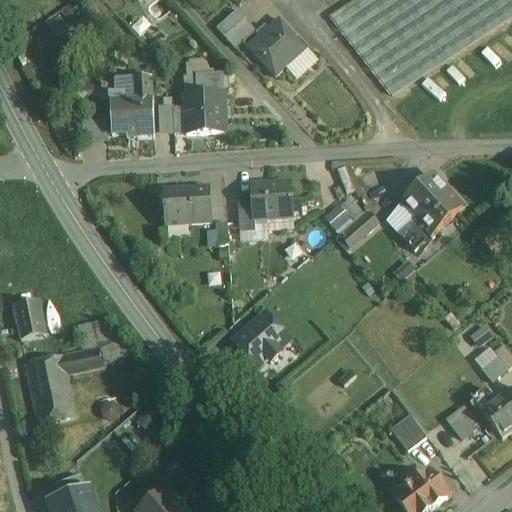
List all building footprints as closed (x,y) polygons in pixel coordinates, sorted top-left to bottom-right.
[(511,0),(359,0),(331,18),(392,98),(511,20),(511,0)] [(246,21),(238,12),(217,31),(225,40),(246,21)] [(280,22),(249,49),(276,80),(307,53),(280,22)] [(197,78),(198,93),(212,93),(212,98),(224,97),(224,77),(197,78)] [(151,80),(134,81),(135,105),(152,104),(151,80)] [(212,93),(198,93),(198,98),(185,99),(186,115),(187,137),(187,138),(226,136),(224,97),(212,98),(212,93)] [(135,105),(112,106),(113,138),(128,137),(128,141),(155,140),(153,104),(152,104),(135,105)] [(186,115),(174,116),(175,138),(187,137),(186,115)] [(433,178),(403,205),(420,224),(402,240),(415,255),(430,241),(463,211),(433,178)] [(292,186),(252,189),(252,199),(254,223),(255,223),(294,220),(292,186)] [(210,192),(165,195),(167,229),(212,227),(210,192)] [(252,199),(238,200),(240,236),(256,235),(255,223),(254,223),(252,199)] [(511,243),(511,215),(508,211),(476,238),(494,259),(511,243)] [(372,217),(356,231),(355,231),(342,243),(349,251),(379,225),(372,217)] [(228,226),(216,227),(218,249),(229,248),(228,226)] [(39,303),(14,309),(21,344),(47,339),(39,303)] [(98,352),(102,371),(132,355),(105,317),(82,323),(88,354),(98,352)] [(266,317),(235,345),(258,371),(268,362),(271,366),(282,356),(279,353),(289,344),(266,317)] [(478,349),(492,337),(483,326),(469,337),(478,349)] [(511,370),(511,358),(504,348),(494,355),(509,373),(511,370)] [(88,354),(63,359),(67,379),(102,371),(98,352),(88,354)] [(509,373),(494,355),(489,359),(494,365),(483,374),(493,387),(509,374),(509,373)] [(63,359),(26,367),(30,386),(67,379),(63,359)] [(67,379),(30,386),(39,428),(76,420),(67,379)] [(487,392),(472,403),(482,416),(496,405),(487,392)] [(511,434),(511,392),(496,405),(482,416),(502,442),(511,434)] [(464,408),(447,422),(462,442),(480,429),(464,408)] [(427,440),(410,418),(391,432),(408,454),(427,440)] [(432,511),(449,500),(429,474),(396,500),(405,511),(432,511)] [(56,486),(61,501),(86,493),(81,478),(56,486)] [(86,493),(61,501),(46,506),(48,511),(99,511),(96,504),(90,506),(86,493)] [(178,511),(164,494),(147,508),(150,511),(178,511)] [(235,511),(223,496),(204,511),(235,511)]
